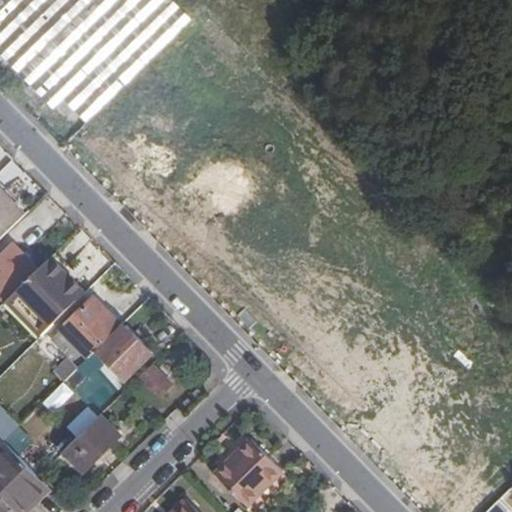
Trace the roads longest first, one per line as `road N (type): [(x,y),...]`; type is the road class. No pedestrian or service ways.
road 1 (residential): [(0,112),(252,371)]
road 2 (residential): [(110,511),(252,371)]
road 3 (residential): [(252,371),(391,511)]
